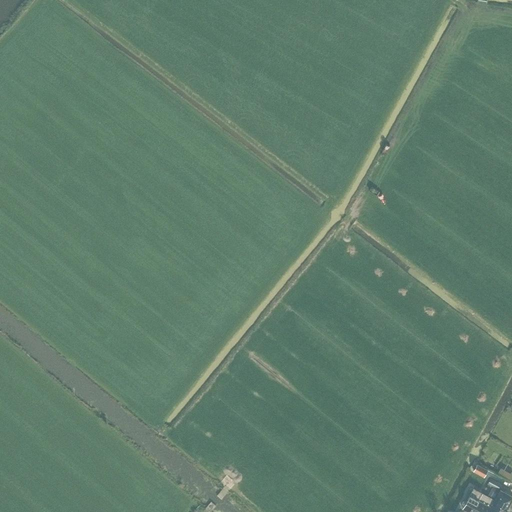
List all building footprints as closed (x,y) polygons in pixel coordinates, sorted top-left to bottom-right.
[(474,471),(484,477),(487,471),(477,465),(474,471)] [(487,484),(498,490),(501,484),(490,479),(487,484)] [(469,511),(471,511),(478,501),(482,494),(473,489),(472,492),(469,491),(467,495),(469,496),(466,501),(463,501),(461,504),(463,507),(462,508),(464,509),(464,511),(469,511)] [(511,496),(500,490),(495,500),(482,494),(478,501),(498,511),(505,511),(507,509),(511,499),(511,496)] [(498,511),(478,501),(471,511),(498,511)]
